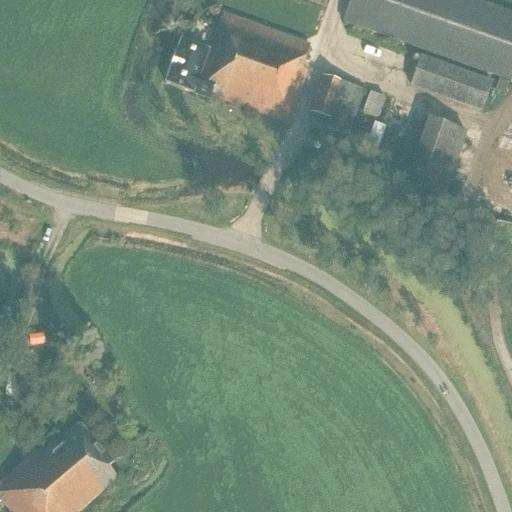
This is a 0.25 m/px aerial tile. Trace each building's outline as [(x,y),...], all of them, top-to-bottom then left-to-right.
[(508,81),(511,70),(511,14),(472,0),(350,0),(342,22),(508,81)] [(301,69),(309,46),(222,14),(209,52),(181,41),(165,84),(210,100),(211,97),(288,125),(307,71),(301,69)] [(480,111),(490,82),(421,57),(411,86),(480,111)] [(348,136),(363,91),(342,84),(342,83),(323,77),(311,111),(330,118),(326,128),(348,136)] [(498,79),(495,90),(504,93),(508,82),(498,79)] [(377,114),(383,97),(368,92),(363,109),(377,114)] [(443,199),(466,133),(427,119),(403,185),(443,199)] [(112,463),(78,423),(58,440),(55,436),(0,484),(0,501),(9,511),(78,511),(116,479),(107,468),(112,463)]
